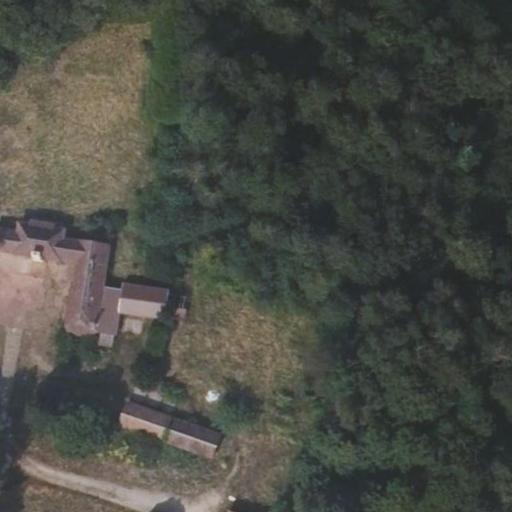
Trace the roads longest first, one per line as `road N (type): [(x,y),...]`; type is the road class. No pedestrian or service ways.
road 1 (track): [(172,511),(17,466),(1,434),(25,288)]
road 2 (track): [(207,511),(240,471),(237,434),(116,388),(146,329)]
road 3 (track): [(240,471),(265,454),(302,451),(371,468)]
